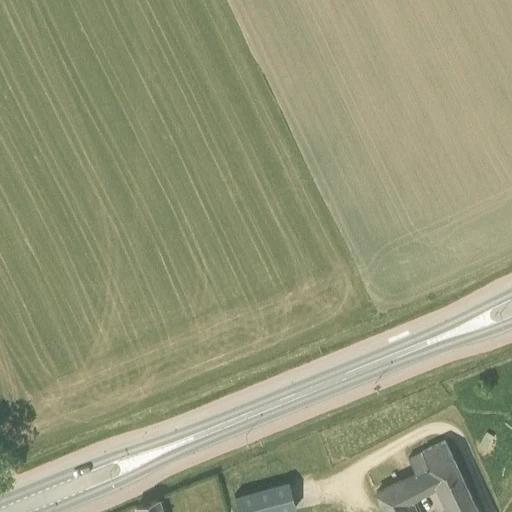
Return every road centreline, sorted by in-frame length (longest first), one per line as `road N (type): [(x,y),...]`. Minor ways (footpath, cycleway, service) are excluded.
road 1 (secondary): [(173,444),(445,332)]
road 2 (secondary): [(173,444),(108,454),(0,499)]
road 3 (secondary): [(43,511),(122,479),(173,444)]
